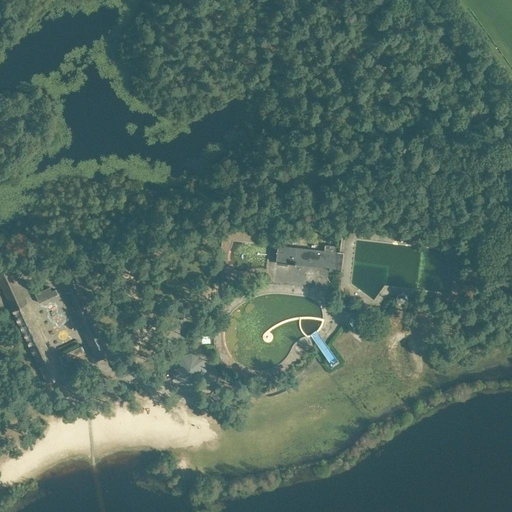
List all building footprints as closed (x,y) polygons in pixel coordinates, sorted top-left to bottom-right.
[(278,245),(276,262),(294,264),(294,265),(295,265),(296,262),(330,265),(329,271),(341,272),(344,253),(335,252),(335,246),(324,245),(324,251),(278,245)] [(0,274),(0,282),(0,284),(46,383),(60,377),(18,286),(11,269),(0,274)] [(60,282),(64,291),(97,360),(110,354),(74,275),(60,282)] [(34,294),(36,298),(39,303),(57,294),(55,289),(51,291),(50,287),(34,294)] [(403,294),(399,293),(395,298),(397,301),(402,302),(405,299),(403,294)] [(81,346),(59,356),(63,364),(85,354),(81,346)] [(203,358),(192,351),(159,360),(164,380),(176,377),(176,378),(187,384),(198,381),(206,370),(203,358)]
